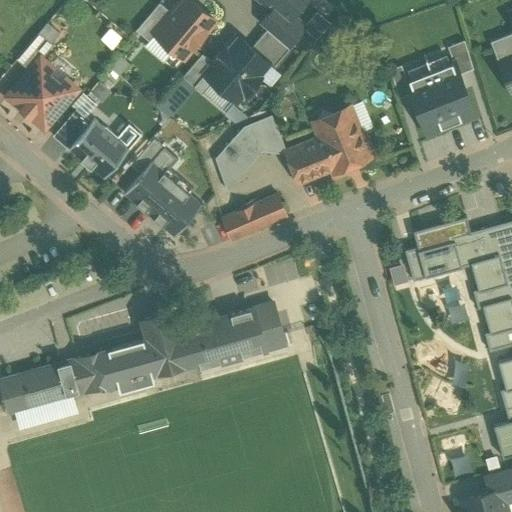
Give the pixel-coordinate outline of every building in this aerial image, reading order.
[(181,0),(171,12),(155,32),(156,33),(184,56),(215,20),(191,0),(181,0)] [(302,0),(259,0),(285,21),(302,0)] [(155,32),(171,12),(159,2),(136,30),(149,41),(156,33),(155,32)] [(511,20),(511,32),(490,41),(511,93),(511,92),(511,10),(509,12),(511,20)] [(267,29),(251,48),(268,62),(267,63),(272,67),(289,48),(267,29)] [(12,59),(28,72),(39,59),(50,46),(34,33),(12,59)] [(211,61),(202,72),(213,81),(236,100),(243,91),(246,94),(260,77),(257,75),(267,63),(268,62),(251,48),(237,36),(226,48),(224,46),(211,61)] [(202,72),(211,61),(202,53),(183,76),(202,93),(213,81),(202,72)] [(478,117),(456,57),(449,59),(447,54),(407,69),(409,75),(403,77),(425,137),(478,117)] [(74,87),(39,59),(28,72),(4,100),(39,129),(74,87)] [(350,106),(332,113),(333,117),(315,125),(320,137),(300,146),(310,170),(312,175),(332,167),(333,170),(352,162),(352,163),(370,156),(367,148),(368,144),(363,133),(360,131),(350,106)] [(89,115),(63,145),(100,176),(126,146),(89,115)] [(243,126),(215,158),(228,189),(261,151),(287,153),(286,151),(272,115),(243,126)] [(286,151),(287,153),(296,176),(310,170),(300,146),(286,151)] [(164,170),(151,159),(123,192),(174,235),(202,203),(189,192),(193,188),(167,166),(164,170)] [(278,194),(222,218),(232,238),(287,215),(278,194)] [(511,217),(403,249),(412,278),(459,264),(502,412),(511,408),(511,217)] [(138,337),(8,373),(21,415),(275,350),(268,321),(242,328),(236,309),(177,324),(173,306),(133,316),(138,337)] [(511,419),(488,426),(496,457),(511,452),(511,419)] [(483,493),(458,500),(460,511),(507,511),(505,504),(511,502),(511,467),(479,477),(483,493)]
